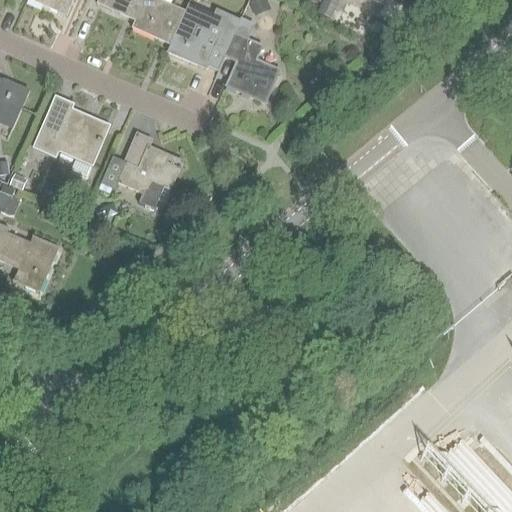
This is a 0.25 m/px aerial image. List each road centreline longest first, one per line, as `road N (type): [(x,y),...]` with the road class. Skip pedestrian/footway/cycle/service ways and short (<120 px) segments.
road 1 (tertiary): [(70,406),(435,105)]
road 2 (residential): [(200,128),(0,40)]
